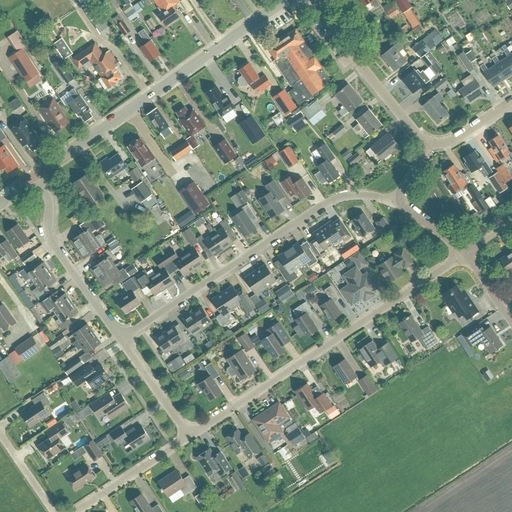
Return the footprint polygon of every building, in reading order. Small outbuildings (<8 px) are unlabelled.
[(86,0),(79,5),(98,33),(108,27),(89,0),(86,0)] [(172,7),(180,1),(179,0),(153,0),(158,7),(157,8),(161,14),(159,15),(166,26),(179,16),(172,7)] [(411,7),(406,0),(393,0),(412,27),(418,24),(409,9),(411,7)] [(133,9),(129,3),(121,9),(126,14),(133,9)] [(31,14),(25,5),(18,10),(23,18),(31,14)] [(390,18),(399,12),(395,6),(386,12),(390,18)] [(157,25),(151,17),(145,21),(151,29),(157,25)] [(294,17),(290,24),(297,28),(301,22),(294,17)] [(125,36),(131,32),(123,20),(117,24),(125,36)] [(446,28),(441,31),(446,37),(450,34),(446,28)] [(155,46),(151,40),(144,29),(138,33),(146,44),(140,47),(150,61),(160,54),(154,46),(155,46)] [(325,85),(330,81),(321,67),(314,57),(303,41),(296,30),(268,48),(276,59),(273,61),(293,89),(290,91),(299,105),(309,98),(308,97),(325,85)] [(464,30),(458,35),(463,42),(469,38),(464,30)] [(8,37),(16,51),(25,46),(16,32),(8,37)] [(430,39),(425,43),(422,40),(412,48),(419,57),(425,51),(426,52),(435,45),(430,39)] [(394,71),(407,61),(399,52),(404,48),(398,42),(394,46),(381,56),(394,71)] [(96,44),(83,53),(72,60),(77,68),(90,60),(108,88),(115,83),(115,82),(121,78),(115,68),(121,64),(117,59),(115,60),(109,51),(103,55),(96,44)] [(39,73),(22,48),(8,57),(25,82),(39,73)] [(511,53),(511,54),(507,48),(503,51),(507,57),(508,57),(511,63),(511,53)] [(476,59),(471,50),(465,54),(471,63),(476,59)] [(428,68),(434,75),(442,69),(429,52),(420,59),(427,68),(428,68)] [(473,69),(467,59),(463,52),(457,56),(468,73),(473,69)] [(511,63),(508,57),(507,57),(499,62),(495,56),(492,58),(496,64),(505,78),(511,74),(511,63)] [(66,84),(73,79),(74,79),(59,58),(52,64),(66,84)] [(239,70),(242,75),(238,78),(237,82),(240,86),(245,86),(252,81),(253,83),(251,85),(257,94),(271,84),(265,75),(259,79),(258,77),(259,77),(249,63),(239,70)] [(496,64),(488,70),(484,64),(480,66),(484,72),(493,86),(505,78),(496,64)] [(336,66),(330,70),(335,78),(340,74),(336,66)] [(401,80),(413,93),(430,79),(423,70),(420,73),(418,70),(416,72),(414,70),(401,80)] [(91,78),(84,75),(81,83),(88,86),(91,78)] [(461,81),(465,86),(460,90),(468,103),(484,93),(475,79),(474,80),(471,75),(461,81)] [(437,91),(448,82),(445,78),(434,87),(437,91)] [(349,112),(362,101),(348,84),(335,95),(344,106),(338,111),(342,116),(348,111),(349,112)] [(224,98),(216,86),(205,93),(222,117),(236,107),(228,95),(224,98)] [(74,88),(72,89),(67,92),(73,100),(69,103),(74,109),(78,116),(80,115),(85,121),(92,116),(89,112),(91,111),(84,101),(84,102),(80,95),(74,88)] [(451,99),(456,95),(451,89),(446,93),(451,99)] [(284,90),(278,94),(272,98),(284,115),(296,107),(284,90)] [(6,99),(14,111),(21,106),(16,99),(17,99),(14,94),(6,99)] [(437,123),(448,114),(433,97),(423,106),(437,123)] [(56,132),(69,122),(53,98),(38,108),(49,126),(53,123),(55,126),(53,127),(56,132)] [(307,105),(305,107),(301,110),(309,119),(322,108),(316,100),(308,107),(307,105)] [(185,107),(176,112),(180,118),(178,119),(190,137),(205,126),(193,109),(188,112),(185,107)] [(157,108),(147,115),(161,135),(162,134),(165,138),(173,132),(170,128),(171,128),(157,108)] [(321,109),(309,119),(313,125),(326,115),(321,109)] [(369,135),(381,125),(369,109),(356,120),(359,123),(353,128),(357,132),(363,127),(369,135)] [(262,131),(249,112),(237,119),(251,139),(262,131)] [(305,119),(301,112),(286,122),(290,128),(305,119)] [(11,129),(21,143),(24,147),(28,144),(32,150),(42,144),(25,119),(11,129)] [(336,137),(346,129),(342,124),(332,133),(336,137)] [(0,141),(6,137),(0,128),(0,170),(5,166),(9,171),(18,165),(4,145),(0,147),(0,141)] [(382,160),(399,146),(388,133),(371,147),(366,151),(370,157),(375,152),(382,160)] [(496,162),(510,153),(498,135),(489,141),(492,147),(488,150),(496,162)] [(128,147),(141,167),(154,157),(148,148),(147,148),(140,138),(137,140),(135,139),(130,142),(131,145),(128,147)] [(225,138),(213,147),(224,164),(236,155),(225,138)] [(193,149),(187,140),(169,152),(176,161),(193,149)] [(318,166),(320,170),(313,175),(319,183),(321,184),(327,180),(329,183),(339,176),(328,159),(333,156),(325,144),(318,148),(323,155),(315,161),(319,166),(318,166)] [(298,162),(288,146),(278,152),(288,168),(298,162)] [(352,155),(347,150),(341,155),(345,161),(352,155)] [(492,171),(489,167),(484,160),(482,161),(475,151),(464,158),(471,169),(476,166),(483,177),(492,171)] [(352,165),(361,157),(357,153),(348,160),(352,165)] [(99,162),(101,165),(110,178),(127,166),(118,154),(109,160),(107,157),(99,162)] [(375,157),(372,163),(379,168),(382,162),(375,157)] [(465,183),(464,184),(461,178),(462,177),(454,164),(443,172),(451,184),(449,185),(448,188),(452,193),(454,194),(462,189),(461,187),(465,184),(465,183)] [(505,182),(511,178),(503,164),(496,169),(505,182)] [(128,172),(132,177),(135,182),(141,177),(135,168),(128,172)] [(503,180),(498,172),(497,172),(488,178),(498,193),(508,187),(503,180)] [(87,202),(100,193),(87,175),(74,184),(87,202)] [(311,192),(302,178),(295,182),(291,175),(281,182),(291,196),(296,193),(300,199),(311,192)] [(285,196),(274,179),(264,185),(269,192),(258,200),(271,219),(285,210),(278,200),(285,196)] [(131,190),(140,203),(152,195),(142,181),(131,190)] [(193,182),(180,190),(180,191),(190,205),(188,206),(194,214),(209,205),(193,182)] [(489,207),(482,197),(473,183),(466,188),(475,201),(472,203),(472,205),(477,212),(479,213),(489,207)] [(253,184),(245,188),(250,199),(259,195),(253,184)] [(249,200),(242,190),(234,195),(241,205),(249,200)] [(252,223),(257,220),(247,204),(241,208),(243,210),(232,217),(243,234),(254,227),(252,223)] [(385,216),(392,228),(400,224),(393,212),(385,216)] [(83,218),(80,213),(75,217),(78,222),(83,218)] [(352,220),(356,227),(354,228),(354,231),(357,236),(360,236),(362,235),(363,236),(374,229),(363,213),(352,220)] [(105,224),(98,214),(89,221),(96,230),(105,224)] [(322,227),(333,244),(342,238),(344,241),(351,236),(339,218),(332,223),(331,221),(322,227)] [(384,234),(390,229),(383,218),(376,222),(384,234)] [(223,227),(215,232),(214,234),(224,250),(234,243),(227,233),(232,229),(225,219),(220,223),(223,227)] [(19,248),(29,240),(18,224),(7,232),(19,248)] [(333,244),(322,227),(313,233),(317,238),(310,243),(320,257),(327,253),(325,249),(333,244)] [(77,250),(95,237),(89,228),(70,241),(77,250)] [(214,234),(215,232),(212,228),(209,230),(212,235),(204,240),(201,235),(196,239),(203,249),(208,245),(215,256),(224,250),(214,234)] [(191,242),(196,239),(189,229),(184,232),(191,242)] [(102,246),(95,237),(77,250),(83,259),(102,246)] [(109,248),(117,242),(113,237),(105,243),(109,248)] [(6,239),(2,242),(0,239),(0,257),(5,254),(10,260),(18,255),(6,239)] [(298,243),(288,249),(300,266),(305,263),(308,267),(318,261),(309,248),(310,248),(306,241),(300,245),(298,243)] [(113,254),(121,248),(118,243),(109,249),(113,254)] [(99,255),(103,260),(90,269),(97,278),(115,265),(109,256),(112,254),(108,248),(99,255)] [(185,254),(195,269),(204,263),(195,248),(185,254)] [(300,266),(288,249),(278,256),(284,265),(279,268),(289,283),(298,277),(293,270),(300,266)] [(185,254),(179,258),(173,250),(164,255),(174,271),(180,267),(185,275),(195,269),(185,254)] [(380,267),(390,281),(401,274),(397,268),(403,264),(405,267),(412,262),(404,250),(397,254),(399,257),(393,261),(391,259),(380,267)] [(25,265),(36,257),(32,251),(21,259),(25,265)] [(511,251),(500,260),(509,273),(511,270),(511,251)] [(360,268),(366,264),(358,253),(352,257),(360,268)] [(156,261),(161,270),(155,274),(165,289),(174,282),(169,274),(174,271),(164,255),(156,261)] [(144,263),(147,261),(143,256),(138,259),(142,264),(144,263)] [(345,264),(348,268),(353,265),(350,260),(345,264)] [(34,282),(50,271),(44,262),(34,269),(30,264),(19,272),(25,281),(30,277),(34,282)] [(130,276),(138,270),(133,264),(125,269),(130,276)] [(121,274),(115,265),(97,278),(103,287),(121,274)] [(266,287),(276,280),(266,265),(255,271),(266,287)] [(320,266),(317,274),(324,277),(327,269),(320,266)] [(356,268),(346,274),(352,283),(342,290),(352,304),(376,288),(366,274),(362,277),(356,268)] [(165,289),(155,274),(152,270),(147,274),(144,270),(135,276),(143,288),(148,284),(155,295),(165,289)] [(34,282),(37,287),(31,291),(38,300),(50,292),(46,287),(56,280),(50,271),(34,282)] [(266,287),(255,271),(245,278),(255,294),(266,287)] [(128,293),(117,301),(126,313),(141,303),(133,292),(138,288),(131,278),(122,284),(128,293)] [(293,294),(288,285),(276,293),(282,301),(293,294)] [(466,319),(478,311),(464,290),(461,292),(456,285),(441,295),(452,312),(455,311),(458,316),(463,313),(466,319)] [(233,286),(222,293),(233,308),(238,305),(244,314),(254,308),(240,287),(235,290),(233,286)] [(331,286),(324,290),(330,299),(320,306),(330,321),(341,313),(334,302),(339,298),(331,286)] [(303,291),(307,296),(312,293),(308,288),(303,291)] [(52,308),(56,313),(72,302),(66,293),(61,297),(57,292),(41,303),(47,312),(52,308)] [(233,308),(222,293),(212,300),(221,313),(216,317),(223,327),(231,322),(228,318),(230,317),(227,312),(233,308)] [(254,304),(261,314),(269,309),(262,298),(254,304)] [(72,302),(56,313),(59,318),(56,321),(62,330),(72,323),(68,318),(78,311),(72,302)] [(306,302),(293,310),(298,318),(296,320),(298,324),(305,333),(307,336),(317,329),(308,315),(313,312),(306,302)] [(0,325),(3,330),(15,322),(2,304),(0,305),(0,325)] [(192,313),(203,329),(212,322),(202,306),(192,313)] [(278,316),(282,313),(283,311),(280,306),(274,310),(278,316)] [(203,329),(192,313),(182,319),(193,335),(203,329)] [(411,315),(399,323),(411,342),(418,337),(426,349),(437,341),(428,326),(421,331),(411,315)] [(279,323),(270,328),(266,331),(269,336),(262,340),(274,358),(285,351),(282,346),(290,340),(279,323)] [(75,346),(94,333),(87,324),(73,334),(77,340),(73,342),(75,346)] [(253,324),(247,329),(251,335),(257,330),(253,324)] [(305,333),(298,324),(294,326),(301,336),(305,333)] [(164,331),(175,347),(184,341),(174,325),(164,331)] [(480,325),(475,328),(465,335),(472,344),(480,338),(490,353),(503,345),(490,326),(484,331),(480,325)] [(175,347),(164,331),(155,338),(165,354),(175,347)] [(101,343),(94,333),(75,346),(78,350),(82,347),(86,353),(101,343)] [(247,351),(254,346),(245,333),(238,338),(247,351)] [(62,334),(53,340),(47,344),(51,350),(66,339),(62,334)] [(32,336),(27,339),(15,348),(16,349),(8,354),(15,364),(22,359),(24,361),(41,349),(32,336)] [(214,346),(210,340),(205,344),(209,350),(214,346)] [(372,341),(360,349),(371,366),(379,361),(383,367),(397,357),(390,347),(381,353),(372,341)] [(64,353),(59,346),(52,351),(57,357),(64,353)] [(232,376),(236,373),(241,380),(256,370),(242,350),(227,359),(231,365),(227,368),(226,371),(229,376),(232,376)] [(0,367),(10,383),(21,375),(8,356),(0,361),(0,367)] [(185,364),(179,356),(170,362),(176,370),(185,364)] [(78,358),(69,364),(64,368),(68,374),(83,363),(78,358)] [(345,359),(334,366),(345,384),(356,377),(345,359)] [(211,376),(198,384),(202,391),(203,390),(210,400),(222,392),(213,380),(220,375),(211,362),(205,367),(211,376)] [(90,363),(82,368),(71,376),(77,386),(87,379),(93,388),(109,377),(101,364),(94,369),(90,363)] [(191,375),(187,369),(178,375),(182,381),(191,375)] [(66,374),(60,378),(64,386),(71,382),(66,374)] [(368,396),(377,390),(367,375),(358,381),(368,396)] [(307,384),(296,391),(308,410),(315,405),(320,413),(331,405),(323,393),(317,398),(307,384)] [(32,400),(36,405),(22,414),(30,426),(49,414),(44,406),(50,402),(44,392),(32,400)] [(109,392),(104,396),(90,405),(99,418),(107,413),(110,418),(129,406),(121,394),(114,399),(109,392)] [(336,405),(341,413),(350,407),(345,399),(336,405)] [(81,409),(75,400),(69,404),(75,412),(81,409)] [(279,402),(253,420),(268,442),(282,432),(277,425),(289,417),(279,402)] [(340,413),(334,405),(325,411),(331,419),(340,413)] [(77,414),(81,420),(87,416),(83,410),(77,414)] [(70,428),(79,422),(73,413),(64,419),(70,428)] [(49,438),(38,445),(48,459),(66,447),(60,438),(68,432),(61,422),(45,432),(49,438)] [(133,449),(150,438),(141,425),(131,432),(130,430),(125,433),(121,427),(111,434),(118,444),(126,439),(133,449)] [(305,438),(297,427),(286,434),(294,445),(305,438)] [(237,430),(226,437),(237,453),(243,449),(249,458),(260,451),(248,433),(242,437),(237,430)] [(314,432),(306,437),(309,443),(318,437),(314,432)] [(76,450),(84,445),(91,440),(89,436),(74,446),(76,450)] [(110,442),(107,437),(97,444),(100,449),(110,442)] [(102,455),(92,440),(91,440),(84,445),(94,460),(102,455)] [(210,448),(196,457),(209,476),(215,471),(219,477),(232,468),(220,450),(214,454),(210,448)] [(267,462),(263,455),(257,459),(261,466),(267,462)] [(75,489),(94,477),(86,465),(68,477),(75,489)] [(250,485),(256,482),(245,465),(240,469),(250,485)] [(159,482),(168,496),(180,488),(185,494),(197,487),(189,475),(183,479),(177,470),(159,482)] [(246,487),(235,471),(231,474),(241,490),(246,487)] [(195,496),(201,505),(207,501),(201,492),(195,496)] [(141,494),(130,501),(137,511),(163,511),(158,504),(151,508),(141,494)]
